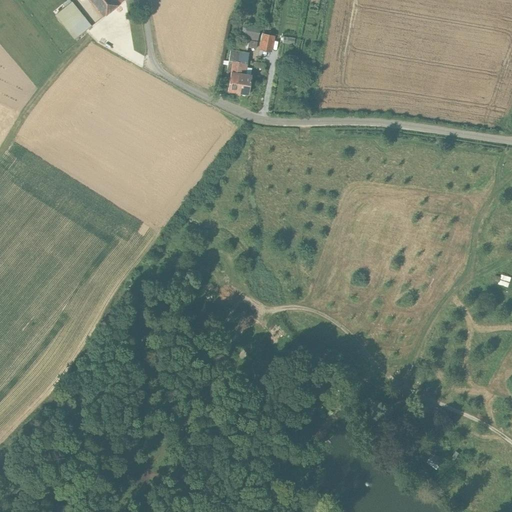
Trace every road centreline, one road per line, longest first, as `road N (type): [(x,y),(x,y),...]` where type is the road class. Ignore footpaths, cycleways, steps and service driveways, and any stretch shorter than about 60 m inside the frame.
road 1 (unclassified): [(511,141),(407,124),(244,116),(157,69),(141,0)]
road 2 (track): [(157,69),(96,29),(32,100),(0,150)]
